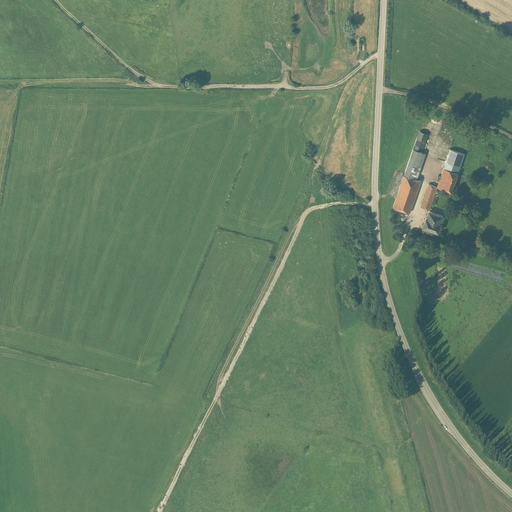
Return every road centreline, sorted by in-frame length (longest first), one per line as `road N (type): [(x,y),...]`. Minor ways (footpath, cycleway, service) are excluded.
road 1 (unclassified): [(383,0),(374,204),(384,284),(432,399),(511,494)]
road 2 (track): [(160,511),(307,209),(374,204)]
road 3 (track): [(380,55),(318,88),(0,84)]
road 4 (track): [(167,87),(129,68),(55,0)]
road 5 (track): [(378,90),(450,109),(511,138)]
